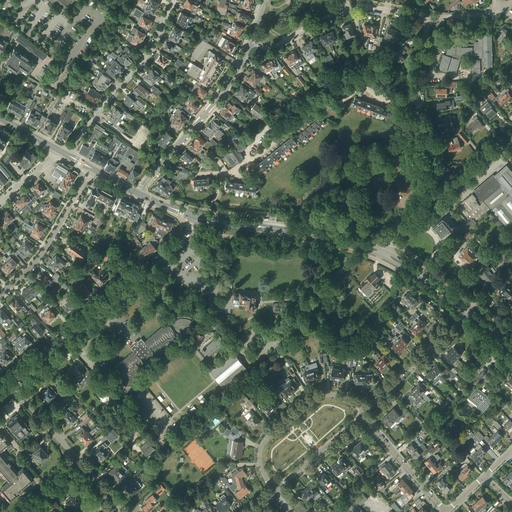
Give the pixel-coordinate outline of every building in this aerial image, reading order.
[(51,0),(65,10),(69,3),(71,0),(51,0)] [(155,9),(158,3),(153,0),(147,0),(146,3),(145,2),(144,3),(145,3),(152,7),(155,9)] [(220,0),(220,3),(218,3),(217,9),(226,12),(228,5),(225,4),(225,0),(220,0)] [(445,6),(449,10),(453,7),(452,6),(459,0),(458,0),(453,0),(449,4),(449,3),(446,5),(445,6)] [(251,10),(253,4),(244,1),(243,5),(239,4),(238,7),(246,9),(251,10)] [(455,10),(460,9),(460,4),(462,3),(460,1),(453,6),(455,10)] [(155,9),(152,7),(145,3),(142,9),(145,10),(144,12),(148,14),(149,12),(152,14),(155,9)] [(188,10),(189,10),(194,12),(195,9),(193,8),(194,6),(193,6),(186,3),(184,7),(186,8),(185,9),(188,10)] [(133,15),(136,16),(138,17),(140,18),(140,20),(141,21),(139,24),(138,23),(139,24),(148,28),(149,28),(150,26),(149,25),(151,21),(143,17),(142,17),(144,13),(136,8),(133,15)] [(246,21),(248,15),(235,11),(236,10),(233,9),(232,12),(237,14),(235,18),(246,21)] [(185,14),(181,12),(179,17),(187,22),(190,23),(193,17),(186,14),(187,14),(185,13),(185,14)] [(188,28),(189,25),(190,23),(187,22),(179,17),(177,22),(180,24),(180,25),(185,27),(188,28)] [(235,23),(233,23),(232,25),(226,23),(225,26),(241,32),(242,29),(243,30),(244,27),(243,27),(243,26),(235,23)] [(355,38),(354,35),(350,25),(342,28),(347,38),(350,36),(352,39),(355,38)] [(240,38),(241,35),(240,34),(241,32),(225,26),(224,28),(227,29),(227,30),(230,31),(229,34),(231,35),(238,38),(239,37),(240,38)] [(180,37),(181,35),(183,36),(185,33),(183,31),(181,30),(174,27),(171,32),(180,37)] [(396,32),(389,28),(384,38),(390,41),(391,38),(394,40),(395,38),(397,40),(397,41),(401,33),(396,31),(396,32)] [(508,39),(511,35),(504,28),(501,31),(502,33),(501,34),(498,34),(497,40),(502,40),(506,40),(507,38),(508,39)] [(133,35),(141,40),(143,37),(144,37),(145,36),(144,35),(145,34),(135,29),(131,34),(133,35)] [(329,33),(326,34),(332,46),(334,45),(332,41),(337,39),(335,36),(334,36),(332,32),(331,31),(329,32),(329,33)] [(177,42),(180,37),(171,32),(168,38),(176,42),(177,42)] [(15,39),(20,43),(24,37),(19,34),(15,39)] [(321,37),(320,37),(322,42),(321,42),(323,45),(327,43),(331,52),(334,51),(332,46),(326,34),(324,36),(323,35),(321,36),(321,37)] [(461,55),(480,54),(480,59),(472,60),(473,72),(481,72),(480,70),(484,70),(484,66),(493,66),(492,52),(494,52),(493,47),(492,47),(492,34),(483,34),(483,35),(479,35),(479,42),(477,42),(474,42),(475,44),(450,45),(446,55),(443,54),(439,68),(446,71),(447,70),(449,71),(449,70),(451,71),(451,70),(456,72),(460,59),(459,59),(461,55)] [(132,37),(129,36),(127,40),(130,42),(131,41),(138,46),(139,45),(140,43),(141,40),(133,35),(132,37)] [(20,43),(25,46),(29,41),(24,37),(20,43)] [(228,40),(225,39),(220,47),(223,49),(231,53),(232,52),(233,51),(233,50),(234,48),(235,48),(236,46),(235,45),(236,45),(228,40)] [(194,61),(207,43),(203,41),(201,40),(189,58),(194,61)] [(25,46),(29,50),(33,44),(29,41),(25,46)] [(312,42),(311,41),(309,42),(309,44),(307,45),(311,52),(312,54),(312,53),(318,50),(312,41),(312,42)] [(175,47),(166,42),(163,48),(170,52),(172,53),(174,49),(177,51),(178,50),(180,51),(182,49),(176,45),(175,47)] [(29,50),(34,53),(38,48),(33,44),(29,50)] [(121,46),(119,44),(116,48),(121,52),(131,60),(136,54),(126,47),(123,50),(120,48),(121,46)] [(311,52),(307,45),(305,46),(304,46),(302,47),(302,48),(307,57),(310,55),(312,58),(314,56),(312,53),(312,54),(311,52)] [(404,59),(401,55),(406,52),(405,51),(408,48),(406,45),(392,56),(395,60),(396,60),(397,61),(399,59),(401,62),(404,59)] [(34,53),(39,57),(43,51),(38,48),(34,53)] [(22,54),(14,49),(11,54),(7,59),(8,59),(4,64),(9,67),(8,68),(11,70),(12,69),(16,72),(18,70),(21,72),(23,70),(27,73),(30,69),(32,67),(32,66),(34,63),(27,58),(27,57),(22,54)] [(43,51),(39,57),(43,60),(47,55),(43,51)] [(299,58),(295,51),(294,51),(293,51),(292,52),(291,53),(289,54),(293,61),(298,67),(300,65),(301,65),(302,65),(302,64),(303,63),(301,60),(300,58),(299,58)] [(112,52),(110,54),(115,58),(116,57),(125,65),(127,63),(128,64),(128,63),(129,63),(130,61),(131,60),(121,52),(119,55),(119,54),(117,56),(112,52)] [(211,80),(220,65),(219,65),(223,59),(211,52),(204,63),(205,64),(202,70),(193,64),(187,73),(200,80),(199,81),(206,86),(210,79),(211,80)] [(107,60),(106,62),(108,63),(118,72),(120,70),(121,70),(123,69),(123,68),(122,67),(114,60),(115,58),(110,54),(108,56),(110,58),(108,60),(107,60)] [(170,61),(161,54),(161,55),(160,57),(159,56),(157,60),(156,62),(159,64),(160,63),(164,65),(166,62),(168,63),(170,61)] [(284,60),(286,61),(288,65),(290,67),(292,65),(294,68),(295,68),(296,70),(298,69),(297,67),(298,67),(293,61),(289,54),(288,55),(287,56),(286,55),(285,56),(285,57),(284,57),(284,58),(284,59),(284,60)] [(93,67),(95,64),(87,58),(85,61),(93,67)] [(269,61),(267,62),(274,75),(276,73),(275,71),(281,68),(279,64),(276,60),(276,59),(275,58),(274,58),(273,59),(269,61)] [(175,62),(183,67),(185,64),(178,59),(175,62)] [(116,77),(117,75),(117,74),(118,72),(108,63),(106,62),(104,63),(107,65),(104,68),(114,77),(114,76),(115,77),(116,77)] [(181,70),(183,67),(175,62),(173,65),(181,70)] [(274,75),(267,62),(265,63),(261,65),(262,65),(259,66),(261,70),(262,70),(263,71),(263,70),(264,71),(265,71),(265,72),(269,70),(273,79),(278,76),(276,73),(274,75)] [(158,72),(153,67),(151,69),(150,70),(148,71),(148,72),(153,76),(152,77),(156,80),(157,81),(158,80),(159,81),(160,82),(162,79),(161,78),(164,75),(158,71),(158,72)] [(260,76),(254,70),(254,71),(254,70),(253,71),(251,72),(251,73),(252,73),(250,75),(254,79),(258,82),(262,77),(260,76)] [(109,85),(110,84),(110,82),(109,82),(110,82),(109,81),(110,79),(100,71),(96,77),(106,84),(107,85),(108,85),(109,85)] [(151,86),(156,80),(152,77),(153,76),(148,72),(148,73),(146,73),(145,75),(145,76),(144,78),(149,83),(148,83),(151,86)] [(183,76),(181,74),(179,76),(174,82),(178,85),(183,78),(182,78),(183,76)] [(254,79),(250,75),(249,77),(248,77),(247,77),(246,78),(246,80),(252,85),(254,87),(258,82),(254,79)] [(302,86),(305,84),(298,76),(296,78),(302,86)] [(105,88),(103,87),(106,84),(96,77),(92,83),(96,86),(99,88),(100,87),(102,89),(103,90),(104,90),(105,89),(105,88)] [(504,87),(507,85),(502,78),(498,80),(504,87)] [(325,89),(330,85),(325,79),(320,83),(325,89)] [(205,94),(206,92),(200,87),(201,85),(198,82),(192,91),(195,93),(196,92),(203,98),(204,97),(206,96),(206,94),(205,94)] [(456,87),(456,84),(447,83),(447,87),(447,89),(437,89),(437,96),(446,96),(446,93),(452,92),(452,87),(456,87)] [(139,84),(134,89),(135,90),(134,91),(133,92),(137,96),(139,94),(144,98),(147,95),(149,92),(139,84)] [(240,89),(239,90),(246,96),(250,100),(255,93),(253,91),(249,88),(248,90),(243,85),(241,85),(240,87),(240,88),(240,89)] [(506,93),(502,95),(504,97),(509,103),(511,99),(511,95),(508,91),(509,90),(507,87),(504,89),(506,93)] [(91,89),(90,88),(87,92),(85,90),(83,93),(85,94),(85,95),(93,101),(96,98),(97,99),(100,94),(92,89),(91,89)] [(254,90),(253,91),(255,93),(255,94),(256,92),(261,96),(263,94),(256,88),(254,90)] [(236,92),(234,94),(234,95),(235,95),(240,100),(240,99),(242,101),(246,96),(239,90),(237,92),(236,92)] [(83,99),(85,96),(77,91),(75,94),(83,99)] [(497,99),(496,98),(491,93),(488,96),(493,102),(497,99)] [(504,97),(502,95),(501,94),(496,98),(497,99),(503,107),(509,103),(504,97)] [(31,110),(39,97),(35,95),(33,100),(29,108),(29,109),(31,110)] [(136,102),(134,101),(134,100),(128,95),(124,101),(129,106),(131,103),(134,105),(134,104),(137,107),(138,106),(140,108),(141,107),(144,110),(147,106),(138,99),(136,102)] [(33,100),(29,98),(23,109),(19,107),(20,104),(19,106),(14,115),(19,118),(22,112),(25,114),(26,112),(28,107),(29,108),(33,100)] [(194,102),(188,98),(186,100),(190,103),(187,106),(194,111),(198,106),(196,104),(197,103),(195,102),(194,102)] [(8,112),(11,107),(9,106),(12,103),(6,100),(1,108),(8,112)] [(49,114),(51,111),(52,109),(51,109),(55,102),(52,100),(48,107),(49,108),(46,112),(49,114)] [(443,111),(443,110),(454,108),(453,100),(445,101),(446,102),(437,103),(438,110),(439,113),(443,111)] [(20,104),(15,101),(14,103),(13,104),(12,103),(9,106),(11,107),(8,112),(14,115),(19,106),(20,104)] [(232,105),(229,102),(227,104),(224,107),(232,114),(234,111),(237,113),(240,109),(233,104),(232,105)] [(256,104),(255,104),(252,102),(251,104),(253,105),(250,109),(248,108),(247,109),(246,109),(252,114),(262,121),(270,116),(256,104)] [(367,112),(370,104),(365,102),(362,110),(367,112)] [(490,118),(497,113),(488,103),(486,105),(489,109),(485,112),(490,118)] [(181,110),(180,110),(182,107),(178,104),(176,106),(178,108),(172,114),(183,123),(184,122),(186,121),(187,120),(187,118),(183,115),(185,113),(182,110),(181,110)] [(472,116),(477,112),(471,105),(469,107),(470,109),(468,111),(472,116)] [(118,118),(120,119),(124,114),(115,107),(111,112),(118,118)] [(232,114),(224,107),(223,108),(222,107),(221,109),(221,110),(221,111),(220,112),(230,121),(234,116),(232,114)] [(249,117),(252,114),(246,109),(247,109),(246,108),(243,112),(249,117)] [(70,134),(70,133),(71,132),(71,131),(73,127),(69,125),(70,123),(68,122),(73,112),(69,110),(61,123),(63,124),(57,136),(59,137),(60,135),(65,138),(68,133),(69,134),(70,134)] [(36,117),(37,116),(39,113),(36,111),(34,115),(30,112),(25,121),(25,122),(26,123),(27,124),(29,123),(30,124),(32,120),(34,121),(36,117)] [(118,118),(111,112),(107,117),(116,124),(118,121),(121,123),(122,120),(120,119),(118,118)] [(178,128),(180,128),(181,127),(181,125),(183,123),(172,114),(171,113),(170,115),(174,118),(173,119),(174,120),(170,124),(177,130),(178,128)] [(51,119),(49,118),(51,115),(49,114),(45,120),(46,120),(45,123),(46,123),(43,128),(48,131),(47,132),(48,133),(49,133),(50,133),(50,132),(51,132),(57,122),(56,121),(54,120),(55,118),(52,117),(51,119)] [(40,127),(45,116),(42,115),(40,118),(37,116),(36,117),(34,121),(32,120),(30,124),(36,127),(37,126),(40,127)] [(442,125),(448,124),(453,122),(451,115),(440,118),(442,123),(442,125)] [(321,118),(320,117),(316,121),(320,127),(325,123),(322,120),(323,119),(322,117),(321,118)] [(481,129),(484,126),(476,117),(472,120),(474,122),(468,127),(472,132),(478,127),(481,129)] [(219,122),(219,120),(217,118),(214,118),(213,120),(210,124),(208,125),(224,139),(226,136),(218,129),(220,126),(217,124),(219,122)] [(316,130),(320,127),(316,121),(311,125),(316,130)] [(442,125),(442,123),(438,124),(440,131),(441,131),(441,134),(451,131),(450,128),(449,128),(448,124),(442,125)] [(92,149),(105,130),(97,125),(92,132),(90,134),(87,140),(85,139),(79,152),(80,152),(79,154),(88,158),(92,149)] [(224,139),(208,125),(207,127),(204,131),(211,137),(213,134),(220,140),(221,138),(222,139),(223,138),(224,139)] [(311,135),(316,130),(311,125),(306,129),(311,135)] [(307,138),(311,135),(306,129),(302,132),(307,138)] [(466,143),(469,141),(461,131),(458,134),(466,143)] [(164,146),(172,137),(167,132),(158,142),(159,143),(158,144),(158,146),(159,146),(158,147),(159,147),(160,147),(161,146),(162,145),(164,146)] [(234,144),(238,141),(235,138),(237,136),(233,132),(226,140),(230,143),(231,142),(234,144)] [(302,142),(307,138),(302,132),(297,137),(298,138),(300,140),(302,142)] [(201,147),(202,146),(205,142),(198,136),(196,139),(196,140),(195,142),(201,147)] [(292,147),(295,145),(295,144),(296,143),(294,141),(291,137),(287,141),(292,147)] [(450,145),(448,146),(450,152),(461,148),(459,142),(458,142),(457,137),(451,139),(452,140),(448,142),(450,145)] [(121,142),(119,140),(114,138),(113,140),(106,152),(104,151),(104,152),(102,151),(95,148),(94,150),(95,150),(90,158),(97,162),(97,164),(103,167),(104,165),(108,158),(109,158),(116,145),(119,147),(110,162),(109,162),(108,163),(104,169),(110,172),(111,170),(114,171),(119,163),(129,146),(122,142),(121,142)] [(215,148),(218,144),(212,139),(209,142),(215,148)] [(248,144),(246,141),(225,156),(232,166),(242,159),(241,157),(242,156),(240,152),(247,147),(246,147),(249,145),(248,144)] [(289,150),(292,147),(287,141),(283,144),(289,150)] [(201,147),(195,142),(193,143),(190,146),(188,148),(192,151),(193,149),(197,152),(201,147)] [(285,154),(289,150),(283,144),(279,147),(285,154)] [(116,172),(124,177),(125,178),(134,163),(134,164),(135,163),(138,160),(141,154),(129,147),(119,163),(121,165),(116,172)] [(281,157),(285,154),(279,147),(275,150),(281,157)] [(32,152),(28,149),(27,150),(26,150),(24,154),(21,151),(16,157),(22,162),(20,164),(25,168),(27,166),(28,167),(30,165),(29,164),(30,162),(30,163),(36,156),(32,152)] [(277,160),(281,157),(275,150),(271,154),(277,160)] [(192,161),(194,158),(186,151),(181,156),(182,157),(180,158),(183,160),(184,159),(189,163),(191,160),(192,161)] [(273,164),(277,160),(271,154),(267,157),(273,164)] [(269,167),(273,164),(267,157),(263,160),(269,167)] [(265,170),(269,167),(263,160),(259,163),(265,170)] [(69,167),(61,163),(60,163),(59,164),(56,163),(54,166),(55,167),(51,174),(53,175),(52,175),(54,176),(58,178),(55,182),(59,185),(62,181),(61,180),(69,167)] [(265,170),(259,163),(256,166),(258,170),(259,170),(261,172),(261,171),(262,172),(265,170)] [(7,180),(6,179),(10,176),(0,164),(0,183),(1,185),(7,180)] [(469,213),(472,217),(475,221),(490,209),(491,211),(492,210),(508,229),(509,228),(511,230),(508,232),(511,235),(511,227),(511,226),(511,225),(511,171),(507,165),(476,191),(475,191),(473,193),(461,204),(469,213)] [(140,171),(134,167),(133,169),(128,178),(134,182),(136,177),(138,177),(139,175),(139,173),(140,171)] [(77,173),(74,171),(73,171),(72,173),(70,172),(68,172),(63,180),(70,185),(73,180),(75,180),(78,175),(77,175),(77,173)] [(176,177),(182,182),(189,175),(181,172),(180,174),(179,173),(176,176),(176,177)] [(410,189),(417,181),(411,175),(407,179),(409,181),(406,184),(405,183),(404,183),(399,178),(393,184),(405,195),(410,189)] [(167,178),(165,176),(164,177),(163,177),(161,179),(159,181),(158,181),(156,183),(157,184),(153,188),(153,189),(155,191),(156,191),(157,189),(164,181),(166,179),(167,178)] [(168,180),(166,179),(164,181),(157,189),(159,190),(159,192),(160,193),(162,193),(163,192),(171,182),(168,179),(168,180)] [(66,191),(68,190),(69,188),(69,187),(70,185),(63,180),(59,186),(63,189),(62,191),(65,193),(66,191)] [(42,193),(46,190),(39,182),(33,187),(36,190),(33,193),(35,195),(35,196),(37,198),(40,196),(39,195),(42,193)] [(166,196),(167,196),(176,186),(171,182),(163,192),(164,193),(164,194),(166,196)] [(91,204),(101,187),(98,186),(98,185),(98,184),(97,184),(93,191),(92,191),(91,191),(92,191),(86,201),(91,204)] [(100,200),(106,190),(101,187),(91,204),(94,206),(98,199),(100,200)] [(102,209),(111,193),(106,190),(100,200),(103,201),(101,204),(102,204),(100,207),(102,209)] [(19,199),(28,208),(30,211),(32,210),(29,206),(36,200),(33,197),(30,199),(25,193),(19,199)] [(117,196),(111,193),(102,209),(104,210),(106,206),(107,204),(112,206),(115,202),(118,196),(117,195),(117,196)] [(28,208),(19,199),(15,202),(15,203),(13,205),(19,212),(24,208),(25,210),(28,208)] [(117,205),(115,210),(119,212),(117,215),(118,215),(117,218),(119,219),(121,215),(123,211),(122,210),(126,203),(124,201),(124,202),(120,200),(117,205)] [(54,204),(50,201),(48,205),(47,204),(45,206),(54,211),(57,206),(58,204),(55,202),(54,204)] [(54,211),(45,206),(42,204),(40,203),(34,209),(38,211),(41,207),(45,209),(43,212),(47,215),(46,217),(50,219),(51,217),(54,211)] [(123,211),(121,215),(125,218),(127,215),(132,206),(128,204),(126,203),(122,210),(123,211)] [(132,206),(127,215),(132,218),(136,220),(139,214),(135,212),(138,206),(133,204),(132,206)] [(2,216),(9,224),(11,226),(12,226),(13,225),(10,221),(13,219),(10,214),(11,213),(9,210),(7,212),(6,211),(3,213),(4,214),(2,216)] [(96,228),(91,225),(90,224),(92,221),(89,219),(90,219),(82,215),(78,221),(87,226),(90,227),(89,227),(97,232),(103,221),(100,219),(97,218),(97,219),(100,221),(96,228)] [(160,218),(159,216),(157,215),(155,216),(155,217),(153,216),(148,229),(154,232),(156,233),(157,231),(162,219),(159,218),(160,218)] [(8,225),(9,224),(2,216),(1,217),(0,216),(0,222),(0,223),(5,228),(8,225)] [(475,221),(472,217),(465,223),(469,228),(476,222),(475,221)] [(448,221),(445,218),(444,219),(443,218),(443,219),(433,227),(433,228),(432,229),(435,233),(436,235),(438,233),(442,238),(452,229),(446,223),(448,221)] [(34,228),(35,228),(42,232),(45,227),(43,226),(44,223),(38,219),(36,222),(35,222),(33,226),(33,227),(34,228)] [(157,231),(156,233),(165,240),(168,237),(168,236),(168,234),(167,233),(166,232),(167,230),(170,232),(173,224),(170,223),(171,222),(170,221),(168,220),(166,221),(162,219),(157,231)] [(85,230),(87,226),(78,221),(74,227),(78,229),(78,230),(78,231),(81,233),(84,229),(85,230)] [(139,228),(141,225),(142,222),(138,221),(133,232),(136,233),(139,228)] [(33,231),(34,228),(33,227),(25,222),(22,225),(31,231),(31,230),(33,231)] [(464,233),(469,228),(465,223),(460,228),(464,233)] [(34,228),(33,231),(31,233),(39,238),(42,232),(35,228),(34,228)] [(14,234),(12,237),(15,239),(17,237),(20,233),(17,230),(14,234)] [(466,240),(471,234),(468,231),(462,237),(466,240)] [(150,255),(156,249),(155,247),(158,241),(154,239),(155,237),(151,234),(147,239),(150,242),(143,248),(150,255)] [(461,247),(466,241),(462,238),(457,244),(461,247)] [(23,246),(29,251),(30,249),(31,249),(32,249),(33,248),(33,247),(32,246),(33,246),(32,245),(33,243),(27,239),(25,240),(22,245),(23,246)] [(86,251),(71,241),(69,244),(68,243),(66,245),(68,246),(66,248),(76,256),(75,257),(79,260),(86,251)] [(26,256),(28,254),(27,253),(29,251),(23,246),(22,245),(18,250),(21,253),(20,255),(23,257),(25,255),(25,256),(26,256)] [(469,246),(468,246),(460,255),(460,256),(459,256),(459,258),(462,260),(463,260),(465,261),(465,262),(464,262),(464,263),(464,264),(464,265),(465,265),(465,266),(466,266),(467,266),(468,266),(469,266),(471,264),(473,266),(476,263),(474,261),(479,255),(481,252),(476,248),(475,249),(470,245),(469,246)] [(150,255),(143,248),(136,254),(134,256),(139,263),(142,261),(150,255)] [(106,253),(103,254),(101,255),(104,260),(110,257),(108,252),(106,253)] [(56,255),(52,260),(58,265),(59,266),(62,268),(66,263),(58,257),(59,256),(57,254),(56,255)] [(7,258),(4,255),(2,257),(7,262),(12,268),(17,264),(12,258),(10,256),(7,258)] [(59,266),(58,265),(52,260),(48,264),(48,266),(49,267),(51,266),(54,270),(57,267),(58,268),(59,266)] [(8,273),(12,268),(7,262),(2,266),(2,267),(1,268),(1,269),(5,273),(6,273),(7,272),(8,273)] [(487,283),(496,275),(488,266),(479,274),(487,283)] [(100,285),(101,284),(101,285),(102,285),(103,284),(104,284),(104,283),(105,282),(106,282),(106,281),(106,280),(107,279),(104,275),(106,274),(103,271),(104,270),(102,268),(99,271),(96,268),(91,273),(93,276),(92,276),(100,285)] [(511,268),(510,270),(503,276),(507,281),(511,276),(511,268)] [(43,273),(41,275),(38,278),(41,280),(39,282),(45,287),(49,283),(50,283),(51,281),(49,279),(43,273)] [(379,278),(375,274),(372,277),(370,275),(365,280),(365,281),(358,288),(367,297),(368,295),(374,290),(375,290),(379,285),(377,283),(378,283),(376,281),(379,278)] [(83,289),(80,291),(83,295),(81,296),(83,300),(85,298),(86,298),(87,298),(89,296),(89,295),(91,293),(85,285),(83,283),(80,285),(82,288),(83,289)] [(506,298),(511,290),(511,283),(510,286),(511,287),(510,288),(505,284),(500,291),(499,292),(499,294),(501,296),(503,295),(506,298)] [(31,284),(27,288),(34,297),(37,294),(42,297),(45,293),(41,287),(37,290),(31,284)] [(22,293),(30,301),(34,297),(27,288),(22,293)] [(235,292),(234,293),(234,299),(236,299),(235,303),(233,303),(232,306),(245,308),(245,309),(256,310),(256,306),(254,304),(255,299),(254,297),(252,297),(249,294),(246,295),(241,294),(241,293),(235,292)] [(409,306),(416,299),(409,293),(404,297),(405,298),(403,300),(409,306)] [(22,306),(16,299),(13,301),(12,301),(11,301),(10,302),(10,303),(9,304),(16,311),(20,308),(21,310),(23,309),(25,312),(27,310),(23,306),(22,306)] [(72,300),(72,299),(70,300),(69,299),(66,301),(67,303),(66,304),(68,307),(65,309),(67,312),(70,309),(71,310),(73,310),(74,309),(74,307),(74,306),(76,304),(74,301),(73,299),(72,300)] [(416,300),(416,299),(409,306),(410,307),(409,308),(412,311),(415,307),(419,303),(416,300)] [(50,309),(47,307),(44,309),(46,311),(44,313),(45,313),(42,316),(45,319),(44,321),(46,324),(48,322),(48,323),(49,322),(50,322),(52,320),(51,320),(56,316),(53,313),(52,311),(50,309)] [(382,317),(387,311),(382,307),(377,312),(382,317)] [(11,321),(9,319),(1,309),(0,310),(0,319),(2,322),(5,319),(8,323),(11,321)] [(423,322),(418,317),(421,313),(419,311),(411,319),(414,322),(415,324),(421,329),(426,324),(424,321),(423,322)] [(188,326),(191,320),(192,317),(190,317),(189,316),(188,316),(187,316),(186,316),(185,315),(184,315),(183,315),(181,315),(179,316),(178,316),(176,316),(175,317),(174,317),(173,318),(172,319),(171,319),(170,320),(172,322),(171,322),(176,328),(179,331),(180,330),(181,329),(183,329),(184,329),(186,330),(188,326)] [(41,322),(35,316),(31,320),(32,319),(35,323),(34,323),(35,325),(31,329),(37,336),(44,331),(37,324),(40,321),(41,323),(41,322)] [(17,326),(20,324),(14,317),(11,319),(17,326)] [(286,338),(303,325),(299,321),(282,334),(286,338)] [(416,335),(421,329),(415,324),(414,322),(412,324),(413,326),(410,328),(414,331),(413,332),(413,333),(415,335),(416,334),(416,335)] [(117,368),(113,372),(126,387),(132,381),(132,380),(137,375),(136,374),(141,370),(140,368),(142,367),(145,364),(147,366),(152,362),(157,358),(155,355),(160,351),(162,353),(167,348),(168,349),(173,344),(174,345),(180,341),(174,334),(175,333),(168,325),(164,329),(162,327),(144,342),(141,338),(137,342),(138,343),(137,344),(136,345),(135,344),(130,348),(134,351),(116,366),(117,368)] [(200,341),(202,336),(197,333),(194,339),(200,341)] [(28,339),(30,337),(27,334),(22,338),(20,336),(18,338),(20,340),(26,346),(28,344),(28,345),(29,345),(30,345),(31,345),(31,344),(32,344),(32,343),(31,343),(31,342),(28,339)] [(405,340),(402,337),(403,336),(401,334),(397,337),(396,335),(394,337),(404,347),(408,343),(408,342),(409,341),(406,339),(405,340)] [(226,350),(228,348),(225,344),(225,343),(219,336),(204,349),(203,349),(205,352),(205,351),(213,361),(225,351),(227,350),(226,350)] [(404,347),(394,337),(392,339),(393,340),(389,344),(392,347),(393,346),(396,349),(395,350),(397,353),(398,352),(399,352),(404,347)] [(26,346),(20,340),(17,343),(15,341),(12,343),(20,351),(26,346)] [(457,345),(455,347),(454,348),(453,348),(452,349),(452,350),(450,352),(457,358),(462,352),(459,349),(460,348),(457,345)] [(5,350),(3,348),(0,350),(2,352),(0,354),(0,359),(4,364),(5,363),(6,364),(7,363),(8,363),(9,362),(9,361),(12,359),(5,350)] [(224,389),(247,370),(232,352),(209,371),(224,389)] [(382,357),(380,355),(377,352),(375,354),(385,365),(390,360),(391,359),(389,357),(388,358),(384,354),(382,357)] [(451,364),(457,358),(450,352),(449,352),(448,353),(448,354),(446,356),(449,360),(448,361),(451,364)] [(480,369),(484,364),(488,359),(487,358),(489,356),(485,352),(475,364),(474,363),(470,368),(474,372),(478,367),(480,369)] [(381,370),(385,365),(375,354),(373,356),(377,361),(375,363),(381,370)] [(313,379),(308,365),(307,361),(304,362),(306,367),(301,369),(302,374),(303,374),(304,377),(305,382),(306,381),(306,382),(308,381),(308,382),(310,381),(310,380),(313,379)] [(317,369),(315,363),(311,364),(308,365),(313,379),(316,379),(317,379),(318,378),(319,378),(319,377),(318,373),(319,373),(318,369),(317,369)] [(440,376),(441,377),(444,374),(445,375),(446,375),(448,374),(448,372),(444,369),(442,367),(441,368),(440,367),(441,366),(439,364),(437,365),(435,367),(435,366),(433,368),(433,369),(440,376)] [(76,365),(73,368),(72,367),(68,369),(70,371),(66,374),(75,384),(85,376),(82,373),(84,372),(79,366),(77,367),(76,365)] [(338,379),(339,369),(335,369),(336,367),(333,367),(333,366),(332,366),(329,366),(330,370),(330,371),(332,372),(331,378),(334,378),(334,379),(336,379),(337,379),(338,379)] [(444,381),(441,377),(440,376),(433,369),(429,373),(429,374),(428,374),(431,377),(429,380),(434,385),(439,379),(442,382),(444,381)] [(363,383),(363,374),(354,375),(354,379),(356,379),(356,383),(357,383),(357,384),(360,384),(360,383),(363,383)] [(368,384),(369,383),(369,379),(370,379),(372,379),(371,374),(363,374),(363,383),(365,383),(366,384),(368,384)] [(96,381),(91,375),(88,378),(93,383),(96,381)] [(484,384),(489,377),(485,375),(479,380),(484,384)] [(298,385),(294,378),(290,381),(288,378),(285,380),(284,378),(281,380),(284,383),(292,393),(297,389),(296,387),(298,385)] [(274,391),(277,389),(270,381),(268,383),(274,391)] [(284,383),(278,388),(282,392),(283,392),(287,397),(289,395),(289,396),(290,396),(291,396),(291,395),(292,395),(292,394),(292,393),(284,383)] [(431,400),(427,396),(424,393),(427,390),(425,388),(427,386),(424,383),(422,385),(420,383),(419,383),(418,383),(417,385),(415,388),(424,397),(429,402),(431,400)] [(57,393),(51,386),(46,391),(45,390),(42,393),(42,394),(48,400),(49,400),(50,402),(55,398),(54,396),(57,393)] [(424,397),(415,388),(412,390),(411,390),(410,392),(410,393),(412,395),(408,398),(413,402),(414,402),(416,405),(419,402),(419,403),(423,399),(422,399),(424,397)] [(493,402),(486,396),(486,395),(482,391),(481,392),(476,388),(468,398),(478,406),(477,407),(484,413),(493,402)] [(66,398),(67,400),(71,397),(65,390),(61,393),(66,398)] [(255,407),(257,405),(251,398),(249,400),(253,405),(255,407)] [(276,401),(274,398),(273,399),(273,398),(270,401),(269,400),(267,402),(273,410),(276,408),(277,408),(278,407),(278,406),(278,405),(275,402),(276,401)] [(253,405),(249,400),(248,399),(243,403),(248,409),(253,405)] [(267,402),(265,400),(263,402),(263,401),(260,404),(263,407),(262,408),(264,411),(266,410),(269,414),(269,413),(270,413),(271,412),(271,411),(273,410),(267,402)] [(64,413),(61,415),(63,417),(63,418),(64,420),(65,419),(65,420),(71,414),(74,412),(71,409),(70,410),(68,408),(66,409),(67,410),(64,413)] [(394,408),(388,414),(395,421),(397,423),(398,424),(404,418),(403,418),(408,413),(404,409),(399,413),(394,408)] [(254,414),(251,410),(249,412),(245,416),(248,420),(246,421),(249,426),(252,423),(255,426),(261,421),(254,414)] [(71,414),(65,420),(67,422),(68,424),(69,424),(72,422),(73,423),(74,423),(76,420),(75,419),(76,419),(73,416),(76,413),(74,412),(71,414)] [(23,420),(18,414),(13,418),(6,424),(12,430),(16,435),(16,434),(18,438),(30,428),(27,425),(23,420)] [(395,421),(388,414),(382,419),(389,426),(390,426),(392,428),(397,423),(395,421)] [(420,423),(423,420),(419,415),(415,418),(420,423)] [(84,425),(90,420),(87,416),(83,420),(81,421),(84,425)] [(86,445),(88,443),(92,439),(90,436),(99,428),(97,426),(88,434),(81,440),(86,445)] [(236,436),(240,431),(234,426),(230,431),(236,436)] [(81,440),(88,434),(82,427),(76,432),(78,434),(77,435),(78,436),(78,437),(79,438),(81,440)] [(419,435),(425,430),(423,427),(416,433),(412,436),(414,439),(419,435)] [(498,441),(503,436),(498,431),(495,427),(493,429),(496,433),(493,435),(498,441)] [(112,436),(110,437),(113,441),(115,439),(119,436),(113,429),(109,432),(112,436)] [(238,437),(236,436),(230,431),(227,429),(223,434),(231,440),(233,441),(234,441),(231,456),(234,456),(234,457),(235,457),(241,457),(242,452),(241,451),(242,441),(238,437)] [(482,440),(484,437),(478,431),(476,433),(482,440)] [(3,436),(0,432),(0,470),(9,481),(0,489),(10,501),(18,494),(16,492),(19,490),(19,491),(33,479),(23,468),(17,473),(10,464),(11,464),(8,461),(6,459),(8,457),(8,456),(6,454),(5,454),(3,452),(6,450),(4,448),(9,443),(6,439),(6,438),(4,435),(3,436)] [(479,442),(482,440),(476,433),(473,436),(479,442)] [(498,441),(493,435),(490,438),(488,436),(485,439),(487,441),(488,440),(493,445),(498,441)] [(153,442),(150,439),(148,441),(140,448),(147,457),(156,449),(151,444),(153,442)] [(411,452),(419,445),(416,442),(417,442),(415,440),(407,447),(411,452)] [(368,449),(361,441),(359,443),(358,443),(357,444),(356,445),(356,446),(362,452),(365,456),(369,452),(370,453),(373,450),(370,447),(368,449)] [(105,457),(104,457),(107,455),(103,450),(108,446),(105,442),(94,452),(93,453),(95,455),(96,455),(101,460),(103,460),(105,459),(105,457)] [(429,452),(438,444),(436,442),(433,445),(432,445),(427,449),(425,447),(424,445),(423,443),(422,444),(422,443),(419,446),(419,445),(411,452),(416,458),(423,451),(424,452),(425,452),(427,454),(429,452)] [(437,451),(441,447),(438,444),(429,452),(431,454),(436,450),(437,451)] [(18,448),(21,451),(18,454),(20,457),(26,451),(21,445),(18,448)] [(482,457),(487,452),(480,445),(475,449),(482,457)] [(365,456),(362,452),(356,446),(351,450),(354,453),(353,454),(356,458),(360,454),(363,458),(365,456)] [(48,456),(40,447),(31,455),(27,450),(22,454),(26,459),(30,456),(32,459),(34,457),(39,463),(41,461),(41,462),(42,462),(44,460),(44,459),(48,456)] [(464,450),(463,449),(461,451),(463,453),(467,457),(469,455),(465,450),(464,450)] [(477,461),(482,457),(475,449),(471,453),(472,455),(470,457),(473,460),(474,459),(477,461)] [(436,455),(434,454),(431,457),(425,462),(429,467),(437,460),(440,458),(437,454),(436,455)] [(338,462),(344,469),(346,471),(349,469),(352,467),(348,463),(347,463),(343,458),(341,459),(340,459),(339,459),(338,460),(338,461),(338,462)] [(447,467),(449,465),(451,463),(448,460),(443,464),(441,461),(439,462),(437,460),(429,467),(434,472),(437,469),(438,470),(442,467),(444,469),(447,467)] [(344,469),(338,462),(333,466),(334,468),(332,470),(337,476),(340,474),(339,474),(342,471),(344,474),(346,472),(346,471),(344,469)] [(393,467),(389,462),(386,464),(385,463),(379,468),(384,474),(385,473),(393,467)] [(121,465),(119,463),(118,464),(116,466),(109,472),(112,474),(112,475),(112,476),(113,475),(114,477),(123,469),(120,466),(121,465)] [(468,464),(466,463),(461,467),(462,469),(467,475),(473,470),(468,464)] [(455,472),(449,465),(447,467),(449,470),(453,474),(455,472)] [(363,472),(362,471),(358,467),(357,466),(354,469),(359,475),(363,472)] [(119,483),(125,478),(128,475),(125,472),(127,470),(125,467),(123,469),(114,477),(116,479),(116,480),(117,481),(118,481),(119,483)] [(393,467),(385,473),(384,474),(388,479),(397,472),(395,470),(395,469),(393,467)] [(219,475),(217,477),(217,478),(221,483),(224,487),(226,485),(231,491),(237,486),(238,486),(239,485),(241,488),(244,486),(241,477),(246,473),(242,469),(241,469),(239,471),(237,469),(231,474),(234,483),(233,483),(230,486),(227,482),(228,481),(224,477),(222,478),(219,475)] [(467,475),(462,469),(459,472),(458,470),(456,473),(457,474),(462,479),(467,475)] [(333,484),(324,473),(322,476),(321,475),(319,477),(319,478),(322,482),(321,483),(323,486),(324,485),(328,489),(333,484)] [(511,477),(508,474),(503,479),(511,487),(511,485),(511,477)] [(440,479),(436,482),(441,487),(447,482),(444,479),(445,478),(442,475),(439,478),(440,479)] [(136,480),(137,479),(135,477),(131,480),(134,483),(127,489),(131,494),(133,492),(135,494),(136,492),(139,490),(138,488),(141,486),(138,483),(136,480)] [(393,491),(395,493),(398,491),(401,488),(406,483),(402,478),(400,480),(399,480),(399,481),(396,483),(399,485),(397,487),(397,488),(396,489),(396,488),(393,491)] [(347,492),(350,489),(341,480),(339,482),(347,492)] [(334,484),(341,491),(344,488),(337,481),(334,484)] [(446,493),(451,488),(447,482),(441,487),(446,493)] [(227,494),(229,492),(224,487),(221,483),(219,485),(222,488),(224,490),(224,491),(227,494)] [(405,493),(411,488),(406,483),(401,488),(405,493)] [(159,494),(164,490),(160,485),(155,490),(159,494)] [(244,486),(241,488),(235,494),(238,499),(249,490),(245,485),(244,486)] [(310,485),(309,486),(309,485),(307,487),(305,489),(313,499),(315,497),(319,493),(316,491),(317,490),(314,488),(313,489),(310,485)] [(412,496),(413,496),(413,495),(415,493),(411,488),(405,493),(399,498),(402,501),(405,497),(407,500),(409,498),(412,496)] [(305,489),(303,491),(302,491),(300,492),(301,493),(300,494),(303,497),(302,498),(305,501),(309,497),(311,501),(313,499),(305,489)] [(78,495),(76,493),(75,495),(74,494),(70,496),(77,504),(80,507),(82,505),(83,506),(85,504),(80,498),(81,497),(79,494),(78,495)] [(360,505),(368,499),(365,495),(363,493),(355,499),(347,506),(352,511),(362,511),(357,505),(359,504),(360,505)] [(330,504),(332,502),(325,494),(323,496),(330,504)] [(157,500),(152,495),(145,501),(147,503),(143,507),(147,511),(154,506),(152,504),(157,500)] [(74,511),(80,507),(77,504),(70,496),(71,497),(66,502),(66,503),(68,505),(68,504),(74,511)] [(228,500),(229,499),(227,496),(223,500),(222,499),(220,500),(226,508),(231,504),(228,500)] [(478,501),(483,506),(485,509),(487,506),(485,504),(488,502),(483,496),(478,501)] [(209,503),(207,500),(205,502),(211,509),(213,507),(210,503),(209,503)] [(221,511),(226,508),(220,500),(217,503),(218,504),(215,507),(217,510),(218,509),(219,509),(221,511)] [(168,501),(163,505),(167,509),(171,505),(168,501)] [(477,511),(480,511),(481,511),(480,509),(483,506),(478,501),(472,506),(475,509),(477,511)] [(196,510),(197,511),(209,511),(211,510),(205,503),(204,505),(206,508),(201,511),(200,510),(199,511),(197,509),(196,510)]
